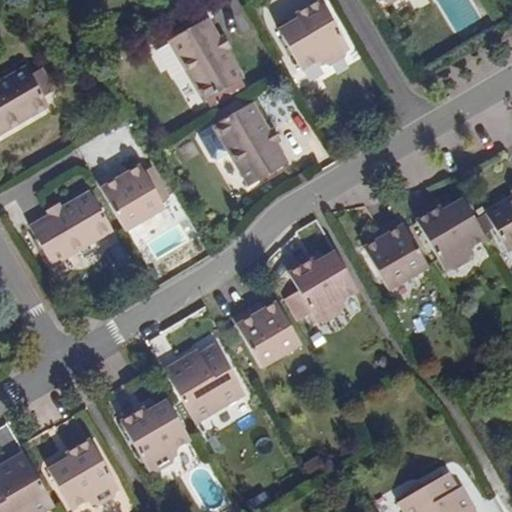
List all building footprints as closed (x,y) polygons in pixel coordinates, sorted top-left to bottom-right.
[(275,32),(300,73),(315,64),(320,73),(351,54),(320,4),(275,32)] [(164,44),(201,107),(242,83),(205,20),(164,44)] [(0,139),(47,113),(22,68),(0,79),(0,139)] [(252,104),(198,135),(213,161),(229,154),(248,187),(287,165),(252,104)] [(290,122),(279,126),(289,148),(300,143),(290,122)] [(97,189),(124,234),(163,211),(136,166),(97,189)] [(511,199),(481,215),(505,257),(511,252),(511,190),(508,193),(511,199)] [(24,230),(48,271),(109,235),(85,195),(58,211),(55,206),(41,214),(44,218),(24,230)] [(458,198),(412,222),(441,273),(450,276),(471,264),(471,253),(484,245),(458,198)] [(400,228),(360,251),(387,297),(427,273),(400,228)] [(287,278),(313,325),(321,329),(342,317),(343,307),(356,297),(331,253),(287,278)] [(273,303),(233,327),(260,373),(300,350),(273,303)] [(211,345),(161,374),(193,428),(242,400),(211,345)] [(164,402),(115,425),(144,474),(155,477),(173,466),(175,455),(189,446),(164,402)] [(47,471),(69,511),(73,511),(86,505),(89,511),(120,494),(90,442),(61,458),(64,462),(47,471)] [(0,465),(0,511),(50,511),(51,511),(18,455),(0,465)] [(395,505),(398,511),(471,511),(450,474),(395,505)]
